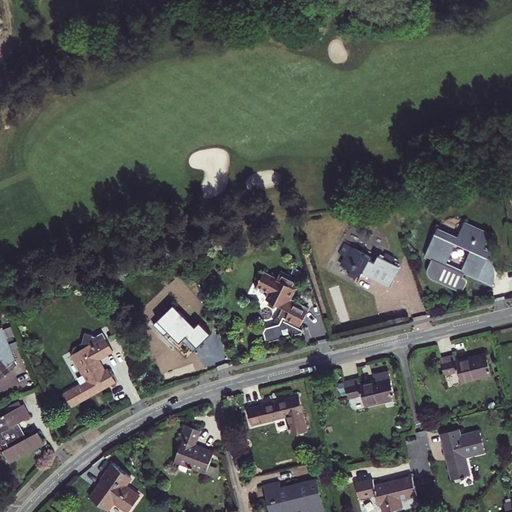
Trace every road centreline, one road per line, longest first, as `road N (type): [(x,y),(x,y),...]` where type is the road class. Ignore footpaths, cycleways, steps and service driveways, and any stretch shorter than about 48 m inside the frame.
road 1 (residential): [(25,511),(111,437),(214,389)]
road 2 (residential): [(214,389),(399,342)]
road 3 (residential): [(214,389),(243,511)]
